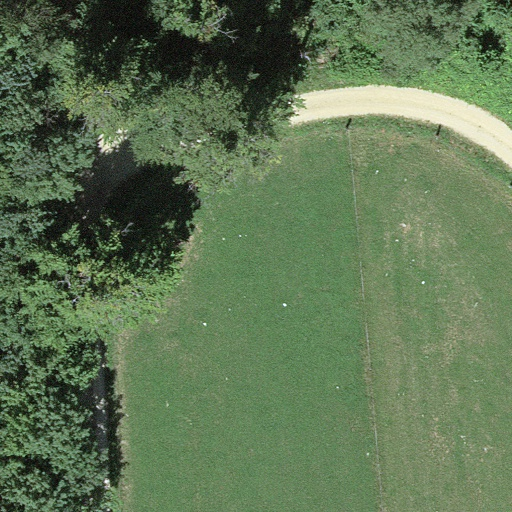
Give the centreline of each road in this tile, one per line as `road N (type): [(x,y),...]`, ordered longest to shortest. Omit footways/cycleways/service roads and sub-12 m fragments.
road 1 (track): [(61,0),(76,160),(88,511)]
road 2 (track): [(76,160),(341,104),(419,103),(511,151)]
